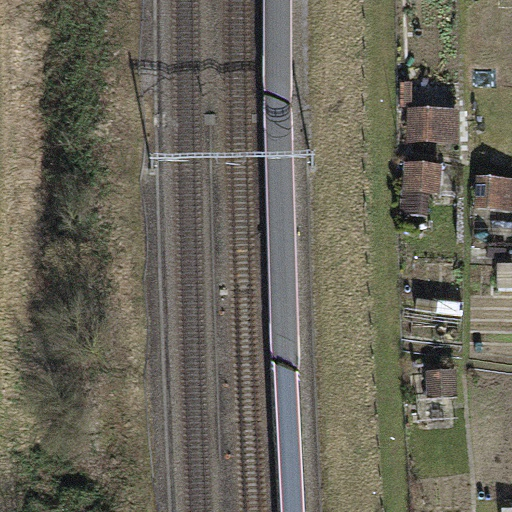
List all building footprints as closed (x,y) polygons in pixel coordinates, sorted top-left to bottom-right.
[(459,116),(413,118),(414,148),(460,147),(459,116)] [(443,173),(402,174),(404,223),(444,222),(443,173)] [(511,189),(479,190),(481,248),(511,246),(511,189)] [(466,304),(418,306),(418,322),(466,321),(466,304)] [(459,380),(422,381),(423,409),(460,407),(459,380)] [(511,409),(473,411),(474,431),(511,429),(511,409)]
